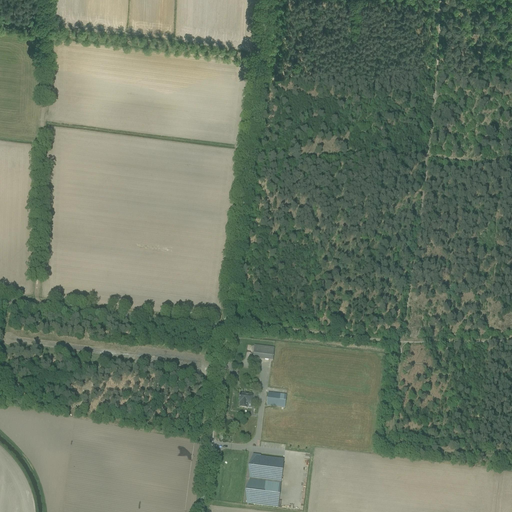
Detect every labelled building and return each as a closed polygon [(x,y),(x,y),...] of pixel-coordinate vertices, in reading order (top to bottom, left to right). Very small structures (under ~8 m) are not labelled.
[(271,361),(273,361),(274,349),(273,348),(254,346),(252,359),(271,361)] [(268,393),(267,406),(276,407),(277,394),(268,393)] [(239,408),(247,409),(248,404),(251,404),(252,396),(240,394),(239,402),(240,402),(239,408)] [(342,454),(345,426),(265,417),(262,444),(278,446),(277,450),(298,452),(299,449),(342,454)] [(253,461),(249,498),(254,498),(253,503),(278,506),(281,482),(283,460),(259,457),(259,455),(252,454),(252,461),(253,461)]
